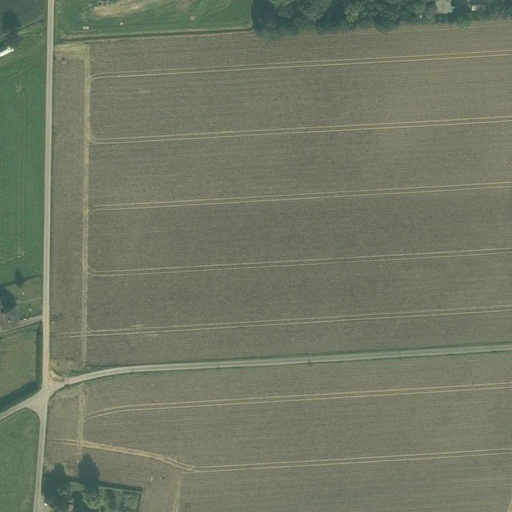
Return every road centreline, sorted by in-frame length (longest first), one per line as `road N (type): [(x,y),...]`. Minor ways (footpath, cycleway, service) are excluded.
road 1 (unclassified): [(511,346),(113,369),(45,390)]
road 2 (residential): [(50,0),(45,390)]
road 3 (residential): [(45,390),(35,511)]
